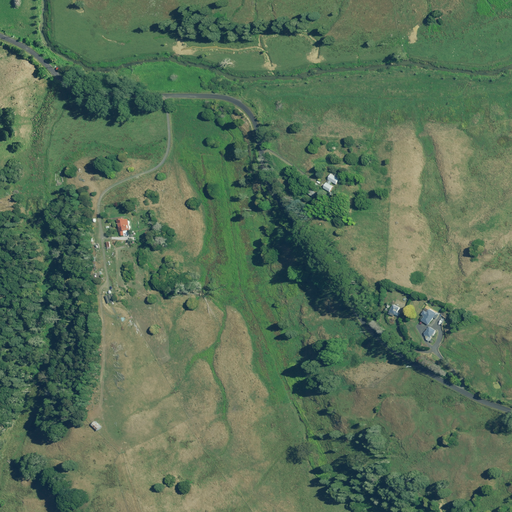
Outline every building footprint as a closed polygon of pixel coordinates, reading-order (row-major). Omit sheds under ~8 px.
[(326,183),(325,186),(324,188),(330,191),(333,186),(331,184),(333,181),(337,184),(340,179),(333,174),(329,179),(327,182),(326,183)] [(125,220),(124,218),(118,220),(122,236),(125,235),(125,236),(130,235),(129,230),(131,230),(130,224),(131,223),(130,219),(125,220)] [(116,292),(107,294),(109,304),(118,302),(116,292)] [(401,307),(395,305),(390,314),(395,316),(396,314),(399,316),(400,313),(398,312),(401,307)] [(439,315),(431,309),(429,312),(426,310),(423,314),(425,315),(422,319),(430,325),(435,317),(437,318),(439,315)] [(426,334),(425,335),(427,336),(427,337),(428,339),(430,341),(432,338),(431,338),(436,331),(430,327),(425,334),(426,334)] [(97,421),(94,425),(100,430),(104,427),(97,421)]
